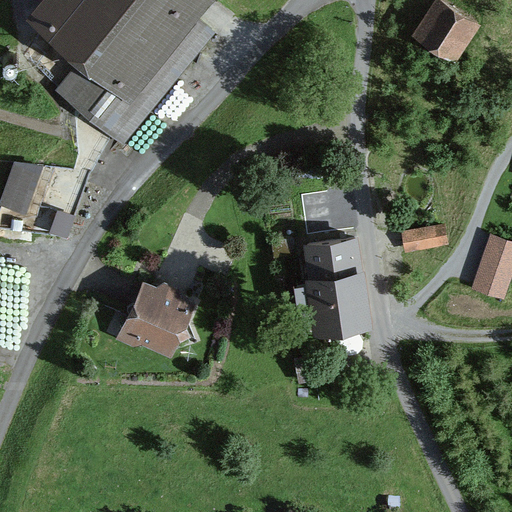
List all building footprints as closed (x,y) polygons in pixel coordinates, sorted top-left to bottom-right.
[(206,0),(46,0),(35,14),(83,53),(55,86),(122,140),(209,33),(191,19),(206,0)] [(477,23),(443,0),(435,0),(414,31),(453,58),(477,23)] [(43,157),(15,150),(2,199),(29,206),(43,157)] [(68,236),(77,212),(59,205),(50,229),(68,236)] [(354,232),(306,240),(320,322),(367,315),(354,232)] [(443,232),(403,232),(404,253),(444,252),(443,232)] [(511,276),(511,245),(491,239),(475,290),(505,299),(511,276)] [(189,296),(141,278),(121,332),(169,350),(189,296)]
